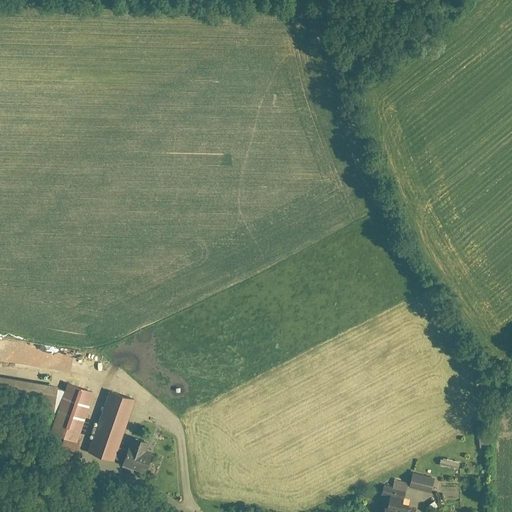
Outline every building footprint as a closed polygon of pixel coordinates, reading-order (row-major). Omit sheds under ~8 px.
[(52,385),(0,376),(0,393),(49,402),(52,385)] [(91,393),(65,384),(49,431),(75,439),(91,393)] [(131,400),(106,392),(86,452),(111,460),(112,456),(116,447),(131,400)] [(144,450),(147,442),(129,436),(124,449),(121,459),(120,462),(143,470),(149,452),(144,450)] [(116,447),(112,456),(121,459),(124,449),(116,447)] [(441,457),(440,466),(457,470),(458,461),(441,457)] [(412,471),(409,487),(431,492),(434,476),(412,471)] [(386,495),(382,511),(414,511),(415,508),(412,507),(413,501),(403,499),(406,482),(393,479),(392,484),(384,482),(381,494),(386,495)]
